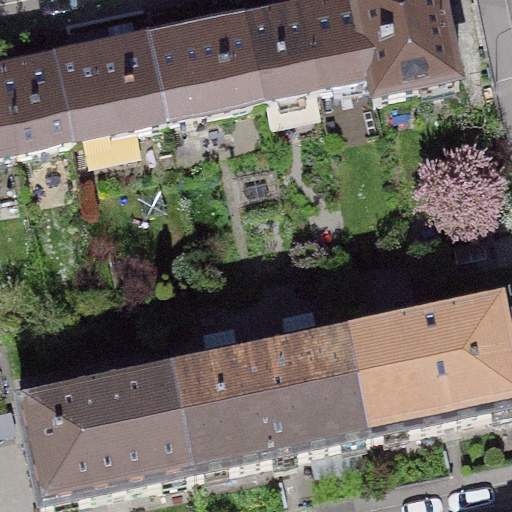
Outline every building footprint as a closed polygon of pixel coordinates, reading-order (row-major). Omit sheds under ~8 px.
[(374,0),(354,4),(376,109),(459,92),(439,0),(374,0)] [(300,16),(318,101),(370,91),(374,110),(376,109),(354,4),(314,13),(300,16)] [(259,24),(246,27),(264,113),(318,101),(300,16),(259,24)] [(163,44),(150,47),(168,133),(264,113),(246,27),(163,44)] [(68,64),(54,67),(72,153),(168,133),(150,47),(68,64)] [(0,78),(0,81),(17,164),(72,153),(54,67),(13,76),(0,78)] [(0,167),(17,164),(0,81),(0,167)] [(511,347),(505,312),(350,344),(372,449),(449,433),(511,419),(511,347)] [(350,344),(174,381),(196,486),(284,468),(372,449),(350,344)] [(72,511),(119,502),(196,486),(174,381),(20,413),(40,511),(72,511)]
